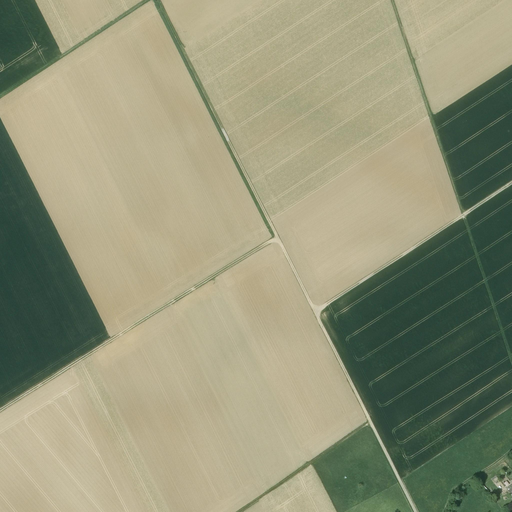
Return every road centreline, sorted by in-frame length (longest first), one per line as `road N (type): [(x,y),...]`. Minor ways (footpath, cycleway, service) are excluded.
road 1 (track): [(276,237),(0,410)]
road 2 (track): [(415,511),(276,237)]
road 3 (track): [(392,0),(463,214)]
road 4 (track): [(315,311),(463,214)]
road 5 (track): [(0,96),(147,0)]
road 6 (track): [(370,420),(240,511)]
road 7 (track): [(511,360),(463,214)]
road 8 (track): [(222,127),(158,0)]
road 9 (track): [(222,127),(276,237)]
